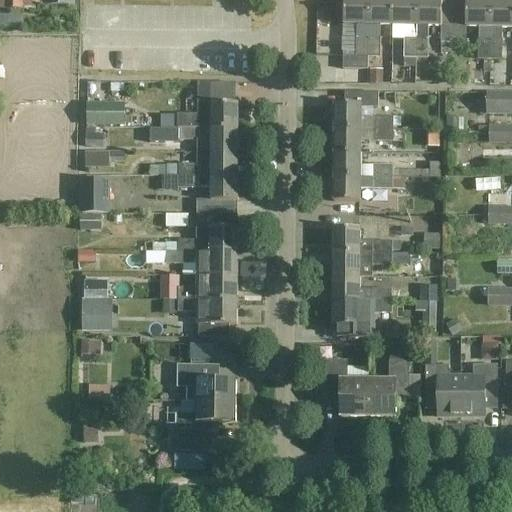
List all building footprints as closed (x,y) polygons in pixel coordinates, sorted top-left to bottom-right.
[(41,0),(0,0),(0,10),(41,12),(41,0)] [(368,59),(369,0),(345,0),(344,26),(357,26),(356,58),(344,58),(343,70),(368,71),(369,59),(368,59)] [(393,27),(393,0),(369,0),(368,59),(369,59),(380,59),(381,26),(393,27)] [(417,60),(418,0),(397,0),(393,0),(393,27),(404,27),(404,59),(417,60)] [(418,0),(417,60),(428,60),(428,27),(441,28),(441,44),(454,44),(454,6),(442,5),(442,1),(418,0)] [(467,6),(454,6),(454,44),(466,44),(466,28),(479,29),(478,61),(490,61),(491,2),(467,1),(467,6)] [(511,2),(491,2),(490,61),(501,61),(502,29),(511,29),(511,2)] [(179,118),(179,129),(239,129),(239,105),(233,105),(233,85),(198,85),(198,105),(212,105),(212,119),(179,118)] [(125,91),(103,91),(101,127),(123,128),(125,91)] [(334,106),(334,130),(393,131),(393,120),(373,120),(373,109),(379,109),(379,94),(345,94),(345,106),(334,106)] [(511,94),(487,95),(486,117),(511,117),(511,94)] [(511,128),(492,128),(492,140),(511,140),(511,128)] [(238,154),(239,129),(179,129),(179,141),(198,142),(198,153),(238,154)] [(393,131),(334,130),(334,154),(361,155),(361,143),(393,143),(393,131)] [(238,177),(238,154),(198,153),(198,167),(179,167),(179,177),(238,177)] [(361,155),(334,154),(333,179),(393,179),(393,168),(361,168),(361,155)] [(178,167),(167,167),(167,177),(178,177),(178,167)] [(167,177),(167,189),(178,189),(178,177),(167,177)] [(239,202),(238,177),(179,177),(179,189),(211,189),(211,202),(197,202),(197,216),(222,216),(223,216),(223,203),(239,202)] [(392,191),(393,179),(333,179),(333,203),(361,203),(361,179),(373,180),(373,191),(392,191)] [(110,215),(110,181),(80,182),(81,215),(110,215)] [(511,211),(489,213),(490,222),(511,220),(511,211)] [(222,216),(197,216),(197,242),(179,242),(179,246),(154,246),(154,253),(168,253),(168,254),(238,254),(238,229),(222,229),(222,216)] [(334,254),(392,255),(392,254),(401,254),(401,242),(361,242),(361,230),(334,230),(334,254)] [(168,254),(168,265),(199,265),(199,278),(238,278),(238,254),(168,254)] [(334,254),(333,277),(360,278),(360,267),(392,267),(392,255),(334,254)] [(511,262),(497,263),(498,276),(511,275),(511,262)] [(360,278),(333,277),(333,302),(391,303),(391,292),(360,291),(360,278)] [(238,302),(238,278),(199,278),(199,290),(178,289),(178,302),(238,302)] [(511,308),(511,291),(488,292),(488,309),(511,308)] [(84,329),(113,329),(113,298),(85,298),(84,329)] [(238,302),(178,302),(178,313),(197,313),(197,326),(199,326),(199,339),(230,339),(230,326),(237,326),(238,302)] [(333,302),(333,327),(337,327),(337,338),(371,339),(371,327),(372,327),(372,315),(391,315),(391,303),(333,302)] [(425,314),(425,304),(398,303),(398,313),(425,314)] [(307,346),(307,360),(319,360),(319,346),(307,346)] [(368,418),(369,383),(348,382),(348,362),(329,362),(329,391),(340,391),(340,418),(368,418)] [(390,383),(369,383),(368,418),(396,419),(396,392),(410,392),(410,363),(390,363),(390,383)] [(191,402),(238,402),(238,380),(214,380),(214,366),(178,365),(178,380),(190,380),(190,389),(191,389),(191,402)] [(462,418),(462,378),(450,378),(450,367),(426,367),(426,411),(438,411),(438,418),(462,418)] [(474,378),(462,378),(462,418),(486,418),(486,399),(498,399),(498,367),(474,367),(474,378)] [(237,424),(238,402),(191,402),(191,404),(197,404),(197,415),(178,415),(178,453),(213,454),(213,424),(237,424)]
